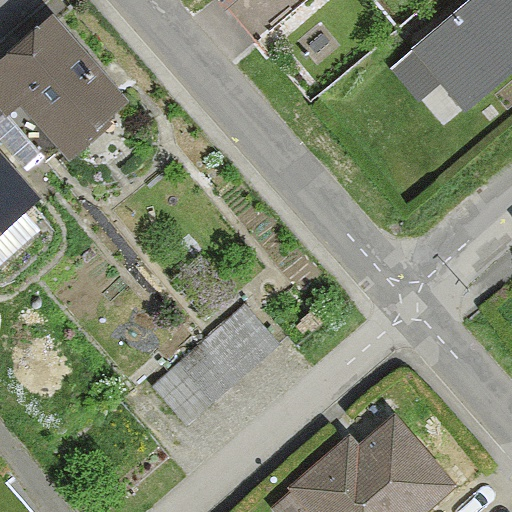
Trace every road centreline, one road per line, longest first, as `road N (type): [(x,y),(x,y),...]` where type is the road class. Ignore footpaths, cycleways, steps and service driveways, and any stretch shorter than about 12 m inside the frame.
road 1 (residential): [(413,309),(138,0)]
road 2 (residential): [(183,511),(413,309)]
road 3 (residential): [(511,425),(413,309)]
road 4 (residential): [(413,309),(511,220)]
